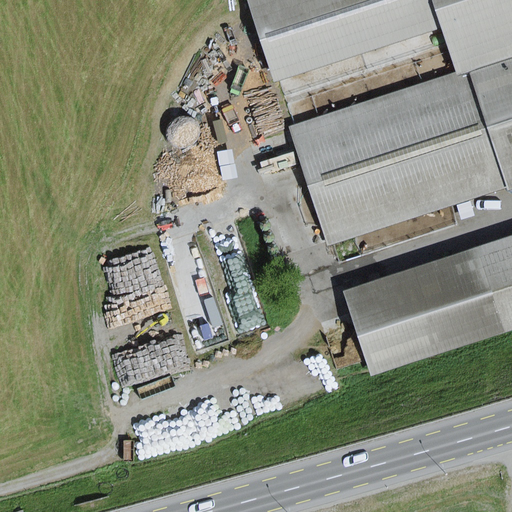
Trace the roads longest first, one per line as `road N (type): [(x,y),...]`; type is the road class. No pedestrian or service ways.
road 1 (track): [(129,395),(110,368),(102,324),(102,269),(108,246),(123,234),(207,205),(266,201),(322,286)]
road 2 (track): [(322,286),(316,308),(290,337),(240,367),(129,395),(117,445),(97,462),(0,489)]
road 3 (primary): [(511,426),(208,511)]
